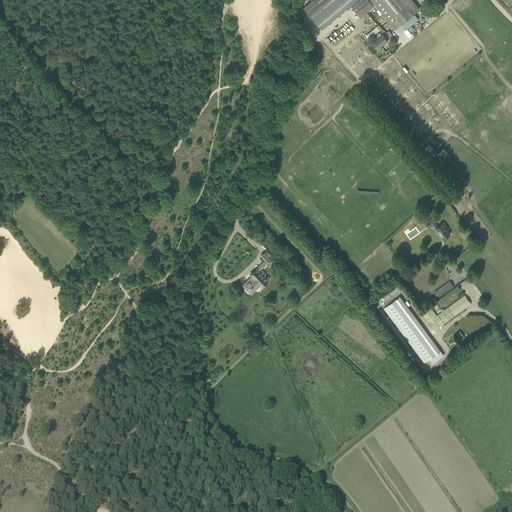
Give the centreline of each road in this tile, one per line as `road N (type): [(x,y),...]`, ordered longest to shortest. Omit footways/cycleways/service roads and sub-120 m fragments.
road 1 (track): [(289,0),(278,66),(267,78),(211,94),(173,150),(140,246),(116,279),(140,316),(139,361),(160,381),(195,447),(201,511)]
road 2 (track): [(222,0),(205,180),(166,277),(128,291),(68,370),(36,367),(0,344)]
road 3 (track): [(247,202),(321,277),(211,387),(206,425),(238,452),(315,472),(352,511)]
road 4 (track): [(104,511),(28,448),(22,388),(59,323),(62,290),(76,281),(130,146)]
road 5 (track): [(0,5),(130,146)]
road 6 (track): [(130,146),(171,101),(171,61),(156,14),(164,0)]
